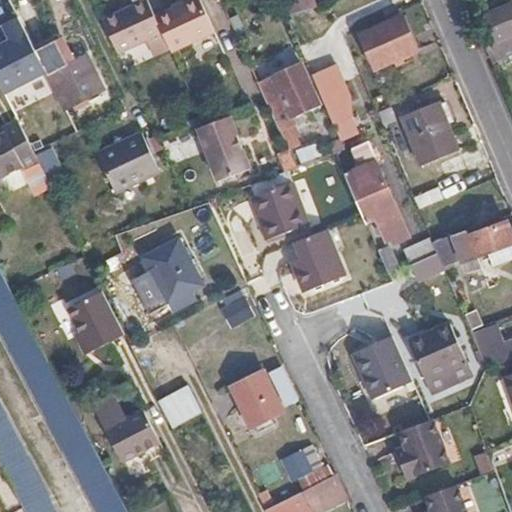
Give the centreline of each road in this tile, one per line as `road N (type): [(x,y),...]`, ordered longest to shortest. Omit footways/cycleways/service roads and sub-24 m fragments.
road 1 (residential): [(276,293),(379,511)]
road 2 (residential): [(511,162),(442,0)]
